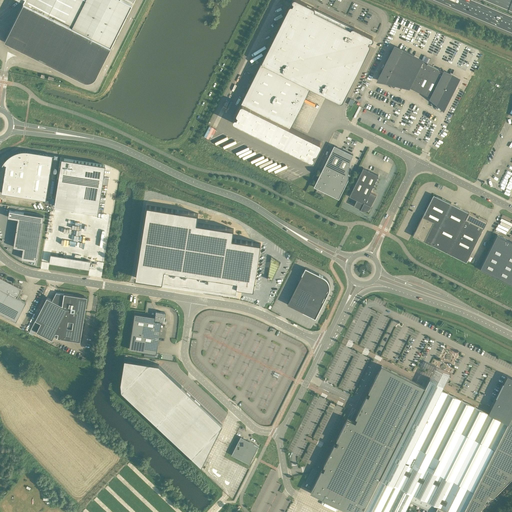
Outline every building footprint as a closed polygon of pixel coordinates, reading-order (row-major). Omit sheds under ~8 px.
[(18,0),(24,2),(12,26),(5,40),(53,64),(85,0),(18,0)] [(96,75),(97,75),(111,46),(132,4),(123,0),(130,0),(133,2),(134,0),(85,0),(53,64),(83,79),(84,80),(86,80),(87,81),(89,80),(91,80),(93,79),(94,78),(95,77),(96,75)] [(372,36),(299,0),(291,0),(233,118),(233,119),(233,120),(234,120),(234,121),(311,159),(312,159),(313,159),(313,158),(314,158),(321,144),(321,143),(321,142),(320,142),(320,141),(319,141),(290,127),(310,86),(339,101),(340,101),(341,101),(342,101),(342,100),(343,100),(373,39),(373,38),(373,37),(372,36)] [(443,108),(458,78),(395,47),(379,79),(408,86),(431,98),(443,108)] [(314,186),(339,198),(351,174),(350,174),(348,173),(348,170),(350,164),(352,158),(353,154),(334,145),(333,147),(314,186)] [(53,155),(26,150),(25,150),(23,150),(22,151),(21,151),(20,151),(19,151),(17,152),(15,152),(14,153),(13,154),(12,154),(11,155),(10,156),(9,157),(8,159),(7,160),(6,160),(6,161),(5,162),(5,163),(4,165),(4,166),(6,168),(2,193),(46,200),(53,155)] [(57,196),(55,206),(99,213),(107,165),(63,159),(57,196)] [(378,175),(363,167),(349,195),(357,199),(353,205),(361,209),(362,209),(363,209),(364,209),(365,209),(366,209),(367,208),(368,208),(369,207),(370,206),(371,206),(376,195),(370,192),(378,175)] [(448,253),(465,219),(469,221),(473,214),(469,212),(437,196),(432,198),(422,216),(413,235),(431,244),(448,253)] [(147,205),(136,277),(162,282),(164,269),(207,276),(206,282),(224,285),(223,290),(236,292),(237,286),(242,287),(253,289),(261,243),(232,238),(234,228),(197,223),(198,213),(147,205)] [(44,215),(9,210),(8,217),(18,218),(14,246),(23,248),(22,258),(37,260),(44,215)] [(465,219),(448,253),(466,262),(483,228),(487,221),(473,214),(469,221),(465,219)] [(493,242),(480,268),(511,284),(511,241),(497,234),(493,242)] [(91,260),(51,254),(49,263),(89,269),(91,260)] [(271,256),(267,279),(272,280),(280,262),(271,256)] [(305,267),(287,303),(288,304),(293,306),(292,306),(303,311),(302,311),(304,312),(308,314),(309,314),(311,315),(311,316),(315,317),(320,307),(325,297),(326,296),(327,294),(328,292),(328,291),(329,290),(329,289),(329,288),(329,287),(329,286),(329,285),(329,284),(329,283),(328,282),(328,281),(327,280),(326,279),(326,278),(325,278),(325,277),(324,277),(323,276),(321,275),(319,274),(305,267)] [(0,276),(0,312),(16,321),(26,301),(17,297),(22,288),(11,282),(10,283),(5,280),(0,276)] [(47,297),(31,328),(52,339),(54,336),(57,337),(57,338),(80,341),(88,296),(64,293),(64,294),(56,292),(52,300),(47,297)] [(155,316),(135,313),(129,349),(153,353),(154,346),(158,347),(162,321),(164,322),(165,313),(156,311),(155,316)] [(125,359),(121,383),(122,390),(200,464),(201,465),(207,454),(215,439),(215,438),(222,424),(160,365),(159,364),(125,359)] [(322,469),(310,491),(352,511),(362,511),(425,387),(381,365),(368,391),(370,392),(368,396),(366,395),(357,413),(355,417),(357,418),(355,422),(347,418),(336,440),(338,441),(336,444),(334,443),(323,466),(325,466),(323,470),(322,469)] [(362,511),(476,511),(511,476),(511,377),(507,375),(491,408),(489,412),(441,389),(443,385),(436,381),(430,378),(426,385),(425,387),(362,511)] [(240,439),(232,455),(245,461),(249,464),(256,450),(258,446),(254,444),(241,437),(240,439)] [(310,472),(305,482),(310,484),(317,470),(313,468),(310,472)]
